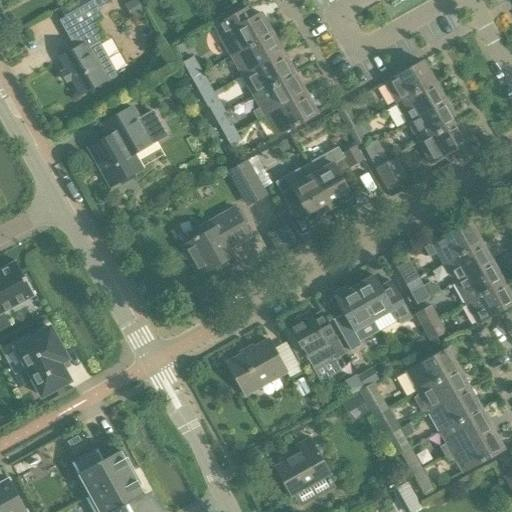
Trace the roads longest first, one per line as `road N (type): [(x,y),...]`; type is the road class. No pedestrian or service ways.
road 1 (residential): [(153,363),(497,170)]
road 2 (tertiary): [(153,363),(58,204)]
road 3 (tertiary): [(232,511),(153,363)]
